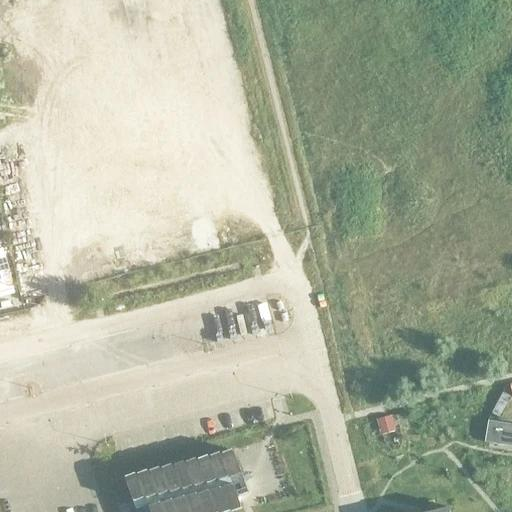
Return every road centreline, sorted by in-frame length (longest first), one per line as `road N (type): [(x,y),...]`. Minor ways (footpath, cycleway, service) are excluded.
road 1 (unclassified): [(309,337),(296,283),(0,354)]
road 2 (unclassified): [(0,413),(309,337)]
